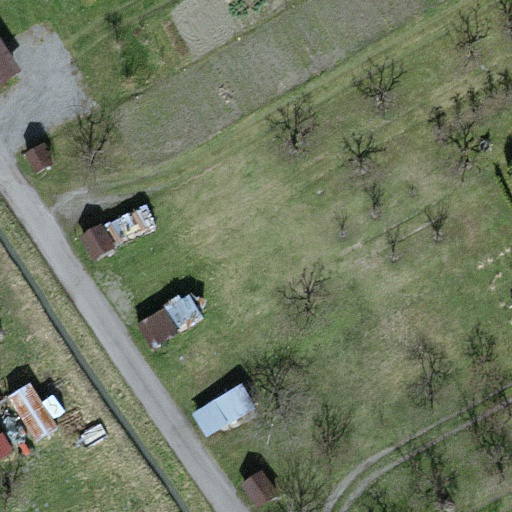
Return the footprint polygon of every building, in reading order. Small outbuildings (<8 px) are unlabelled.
[(0,80),(17,69),(0,44),(0,80)] [(51,161),(43,145),(29,152),(36,168),(51,161)] [(103,224),(85,234),(95,253),(113,244),(103,224)] [(173,328),(161,311),(141,325),(153,342),(173,328)] [(54,425),(30,386),(15,395),(38,435),(54,425)] [(251,407),(240,388),(197,412),(207,431),(251,407)] [(13,450),(3,434),(0,435),(0,447),(4,455),(13,450)] [(262,472),(245,482),(258,504),(275,493),(262,472)]
